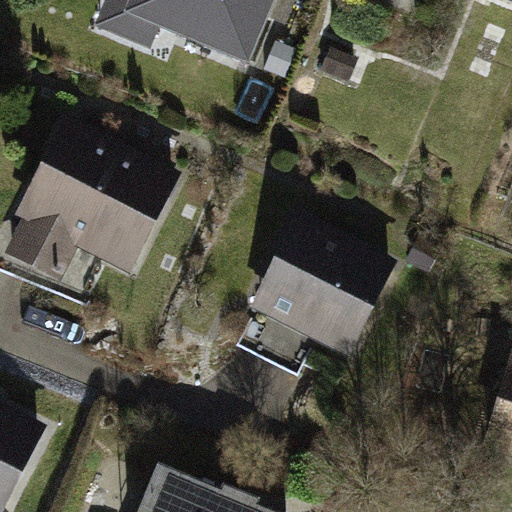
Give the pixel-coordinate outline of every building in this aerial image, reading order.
[(280,0),(106,0),(93,33),(152,57),(161,35),(251,72),(280,0)] [(181,168),(65,114),(1,253),(62,281),(77,250),(132,275),(181,168)] [(402,262),(302,213),(252,315),(352,364),(402,262)] [(511,364),(487,450),(511,456),(511,364)] [(0,511),(5,511),(48,426),(0,402),(0,511)] [(269,511),(159,471),(143,511),(269,511)]
